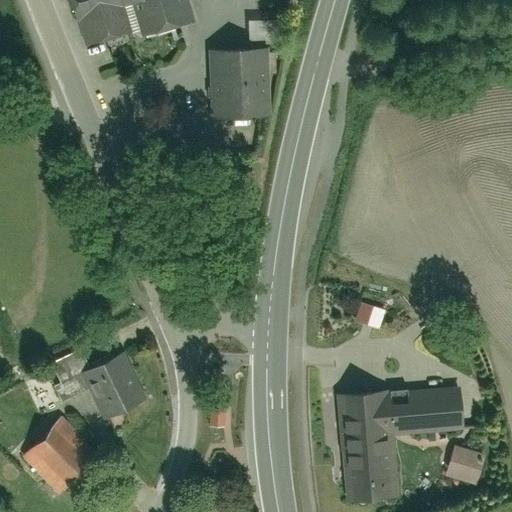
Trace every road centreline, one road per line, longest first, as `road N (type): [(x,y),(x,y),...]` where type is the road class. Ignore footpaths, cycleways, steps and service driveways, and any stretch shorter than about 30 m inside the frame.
road 1 (unclassified): [(268,317),(174,325),(41,0)]
road 2 (primary): [(268,317),(285,202),(334,0)]
road 3 (track): [(511,39),(392,60),(311,86)]
road 4 (primary): [(281,511),(270,442),(268,317)]
